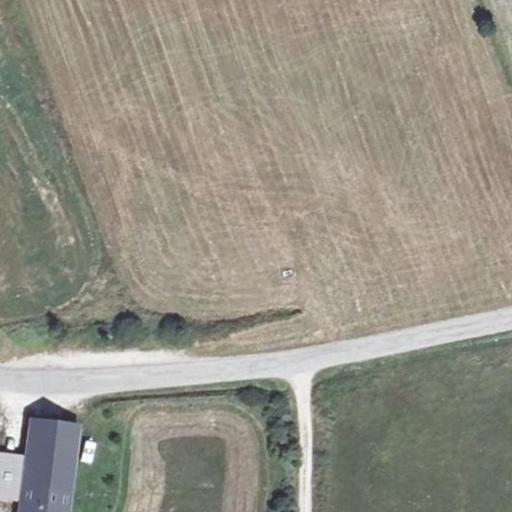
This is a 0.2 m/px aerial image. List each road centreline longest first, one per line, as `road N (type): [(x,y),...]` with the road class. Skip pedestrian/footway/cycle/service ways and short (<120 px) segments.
road 1 (unclassified): [(0,379),(303,363),(511,320)]
road 2 (track): [(303,363),(305,511)]
